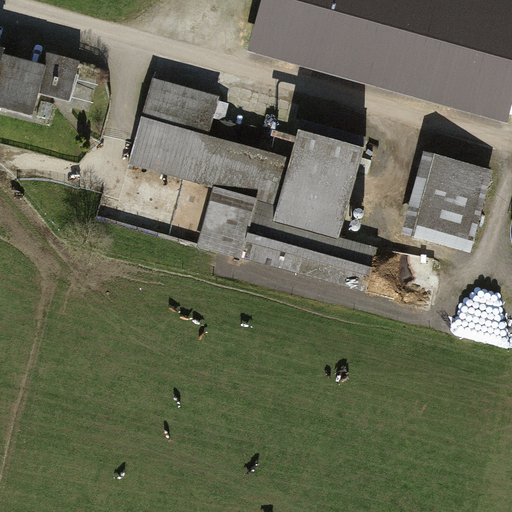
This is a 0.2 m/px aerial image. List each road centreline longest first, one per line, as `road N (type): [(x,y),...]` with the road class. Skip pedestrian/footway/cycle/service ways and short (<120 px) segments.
road 1 (track): [(411,116),(386,219),(394,241),(484,267),(511,172)]
road 2 (track): [(0,156),(80,176),(99,168),(114,153),(143,42)]
